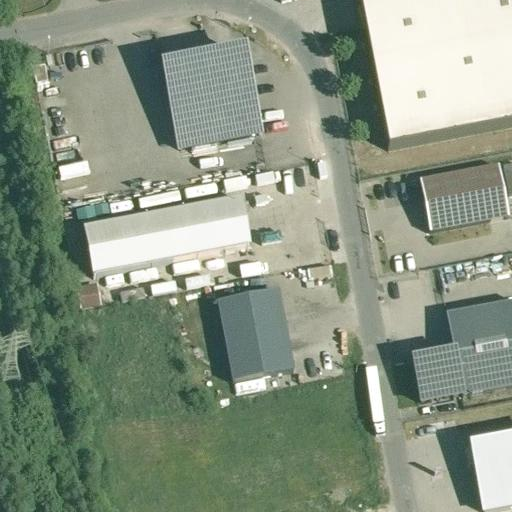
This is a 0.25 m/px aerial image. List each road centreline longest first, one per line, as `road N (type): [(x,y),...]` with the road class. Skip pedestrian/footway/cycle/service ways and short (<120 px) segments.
road 1 (unclassified): [(209,0),(271,17),(323,77),(406,511)]
road 2 (unclassified): [(0,39),(201,0)]
